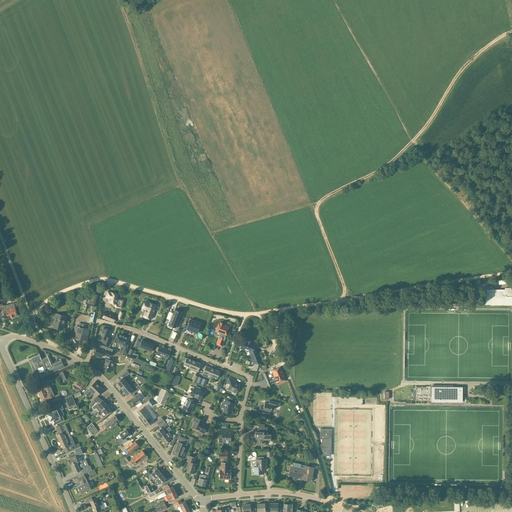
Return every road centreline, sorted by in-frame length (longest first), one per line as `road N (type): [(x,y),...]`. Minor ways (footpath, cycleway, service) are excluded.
road 1 (track): [(21,337),(45,301),(90,281),(257,313)]
road 2 (track): [(511,272),(257,313)]
road 3 (residential): [(241,418),(249,375),(143,333),(98,323),(84,363)]
road 4 (track): [(333,505),(303,407),(257,313)]
road 5 (tertiary): [(73,511),(0,344)]
road 6 (residential): [(200,499),(84,363)]
road 7 (track): [(413,145),(473,56),(511,34)]
road 8 (track): [(0,234),(32,321),(52,347)]
